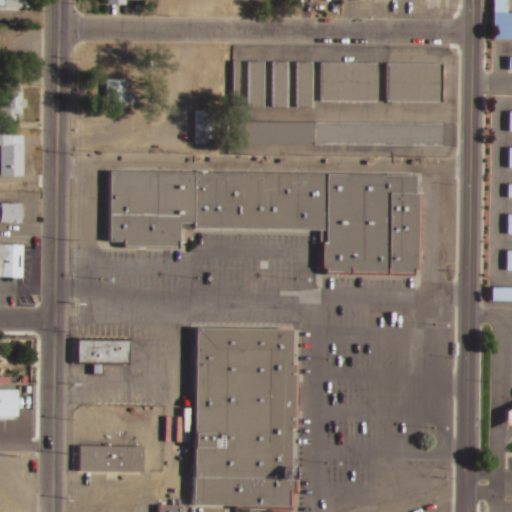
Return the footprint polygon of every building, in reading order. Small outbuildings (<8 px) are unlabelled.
[(26,0),(26,8),(5,8),(5,0),(26,0)] [(511,37),(490,37),(490,0),(503,0),(503,14),(511,14),(511,37)] [(249,63),(262,63),(262,108),(249,108),(249,63)] [(272,63),(286,63),(286,107),(272,107),(272,63)] [(295,63),(310,63),(310,108),(295,108),(295,63)] [(319,64),(373,63),(374,102),(319,103),(319,64)] [(385,65),(439,64),(439,103),(386,103),(385,65)] [(106,80),(126,80),(126,93),(135,93),(135,106),(106,106),(106,80)] [(0,104),(4,104),(4,92),(23,92),(23,100),(27,100),(27,109),(23,109),(23,116),(16,116),(16,123),(6,123),(6,131),(0,131),(0,104)] [(194,111),(211,111),(211,144),(195,145),(194,111)] [(236,122),(440,124),(440,147),(235,145),(236,122)] [(0,136),(24,136),(24,177),(1,177),(1,146),(0,146),(0,136)] [(111,178),(411,177),(411,195),(414,195),(414,271),(410,271),(410,275),(323,275),(323,269),(319,269),(319,245),(322,245),(322,229),(194,230),(194,225),(179,225),(179,249),(125,249),(125,243),(111,243),(111,178)] [(0,206),(1,206),(1,204),(22,204),(22,225),(1,225),(1,221),(0,221),(0,206)] [(0,245),(21,246),(20,279),(0,278),(0,245)] [(511,302),(489,302),(489,289),(511,289),(511,302)] [(195,331),(287,331),(287,365),(293,365),(294,433),(286,433),(286,477),(295,477),(295,496),(290,496),(290,511),(229,511),(229,508),(196,508),(195,331)] [(78,342),(129,342),(129,363),(78,363),(78,342)] [(511,406),(500,411),(506,428),(508,428),(511,426),(511,406)] [(79,448),(143,448),(143,474),(79,474),(79,448)]
